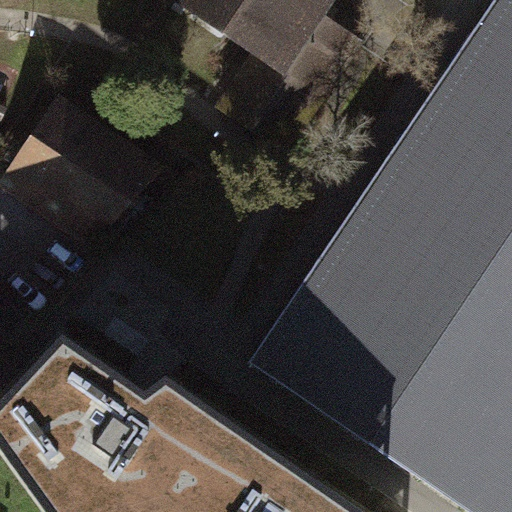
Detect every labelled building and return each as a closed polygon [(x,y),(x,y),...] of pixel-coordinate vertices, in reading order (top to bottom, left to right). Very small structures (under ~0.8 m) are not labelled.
[(167,0),(255,59),(221,106),(299,156),(369,49),(334,25),(349,0),(167,0)] [(511,511),(511,0),(506,0),(258,362),(483,511),(511,511)] [(169,176),(67,103),(4,190),(106,263),(169,176)] [(0,342),(8,334),(0,326),(0,342)] [(148,390),(65,335),(0,403),(0,440),(51,511),(368,511),(169,376),(148,390)]
